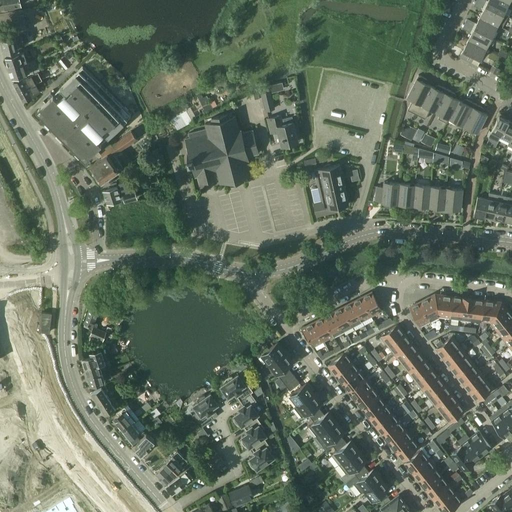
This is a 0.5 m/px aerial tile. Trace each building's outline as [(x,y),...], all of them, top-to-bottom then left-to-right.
[(0,0),(0,9),(21,5),(19,0),(0,0)] [(502,0),(487,0),(485,5),(503,14),(508,3),(502,0)] [(485,5),(479,16),(497,25),(503,14),(485,5)] [(14,31),(24,28),(21,15),(11,17),(14,31)] [(479,16),(473,27),(491,37),(497,25),(479,16)] [(473,27),(468,39),(486,48),(491,37),(473,27)] [(4,47),(5,52),(19,49),(18,46),(22,46),(19,35),(16,36),(15,35),(0,39),(0,40),(2,48),(4,47)] [(459,56),(460,56),(470,61),(473,56),(480,59),(486,48),(468,39),(459,56)] [(19,52),(5,58),(8,68),(22,63),(27,61),(23,52),(19,53),(19,52)] [(22,63),(8,68),(12,79),(26,74),(26,73),(30,72),(26,62),(22,63)] [(37,110),(59,133),(85,159),(130,115),(82,66),(53,95),(50,92),(42,99),(45,102),(37,110)] [(30,74),(13,83),(17,92),(18,92),(35,83),(30,74)] [(416,78),(406,97),(412,100),(407,109),(416,114),(421,104),(430,85),(425,83),(425,81),(426,79),(418,74),(416,78)] [(44,84),(47,87),(53,81),(49,78),(44,84)] [(40,92),(35,83),(18,92),(17,92),(22,101),(40,92)] [(421,104),(416,114),(425,118),(429,109),(435,111),(444,92),(446,89),(438,85),(437,87),(435,88),(430,85),(421,104)] [(446,89),(444,92),(435,111),(440,114),(438,118),(447,122),(449,118),(458,99),(453,97),(453,95),(454,93),(446,89)] [(270,90),(260,92),(260,93),(265,111),(275,108),(271,92),(270,90)] [(458,99),(449,118),(463,125),(472,106),(474,103),(466,99),(464,101),(463,102),(462,101),(458,99)] [(474,103),(472,106),(463,125),(477,132),(486,113),(481,111),(481,109),(482,107),(474,103)] [(172,110),(167,113),(171,119),(176,129),(192,121),(191,121),(186,112),(185,110),(182,105),(172,110)] [(216,178),(215,176),(218,175),(219,180),(219,181),(226,180),(227,183),(243,179),(242,176),(249,174),(249,173),(247,167),(247,166),(245,160),(247,159),(246,156),(257,153),(251,129),(241,132),(240,129),(238,129),(236,123),(236,122),(234,116),(235,116),(234,115),(227,116),(226,113),(211,117),(211,120),(204,122),(205,123),(206,128),(188,132),(189,137),(185,138),(189,155),(186,156),(188,161),(191,160),(195,177),(197,176),(199,182),(216,178)] [(495,123),(490,131),(489,130),(486,136),(497,141),(500,136),(504,128),(508,120),(502,117),(503,115),(499,113),(498,115),(495,123)] [(266,117),(270,133),(277,131),(281,146),(297,142),(292,121),(282,123),(280,114),(266,117)] [(504,128),(500,136),(509,141),(511,135),(511,122),(508,120),(504,128)] [(411,140),(415,132),(404,126),(400,134),(411,140)] [(102,157),(88,167),(100,183),(119,170),(118,169),(120,167),(113,157),(111,159),(109,157),(136,137),(130,130),(111,145),(110,143),(98,152),(102,157)] [(421,141),(431,147),(435,138),(432,136),(431,139),(424,136),(421,141)] [(456,143),(452,151),(460,155),(464,147),(456,143)] [(413,146),(403,144),(402,152),(413,153),(413,146)] [(418,148),(418,157),(425,157),(426,150),(418,148)] [(450,157),(449,167),(461,168),(462,160),(450,157)] [(138,158),(127,165),(132,172),(143,166),(138,158)] [(314,158),(303,160),(305,168),(316,165),(314,158)] [(492,158),(489,164),(494,167),(497,161),(492,158)] [(318,189),(343,183),(339,163),(313,169),(318,189)] [(359,179),(357,169),(350,170),(352,180),(359,179)] [(106,203),(107,202),(121,199),(119,195),(122,194),(124,200),(136,196),(134,188),(132,189),(128,179),(118,182),(120,188),(117,189),(116,186),(102,191),(106,203)] [(381,200),(381,206),(391,207),(391,205),(392,203),(397,204),(398,192),(399,183),(383,181),(383,186),(376,186),(374,200),(381,200)] [(343,183),(318,189),(320,201),(313,202),(316,216),(334,212),(333,207),(348,203),(343,183)] [(398,192),(397,204),(403,204),(404,206),(404,208),(413,209),(414,192),(415,184),(399,183),(398,192)] [(414,192),(413,209),(422,210),(422,207),(423,206),(428,207),(430,185),(415,184),(414,192)] [(430,185),(428,207),(434,207),(435,208),(435,211),(444,212),(445,192),(446,187),(430,185)] [(445,192),(444,212),(453,213),(453,210),(454,209),(460,209),(461,188),(446,187),(445,192)] [(487,198),(484,216),(490,217),(490,219),(493,220),(499,194),(489,192),(487,198)] [(499,194),(493,220),(496,221),(497,219),(503,220),(508,197),(499,194)] [(477,214),(484,216),(487,198),(477,196),(473,216),(476,216),(477,214)] [(511,197),(508,197),(503,220),(510,221),(509,224),(511,224),(511,197)] [(362,297),(371,314),(381,309),(372,292),(362,297)] [(429,297),(438,314),(449,315),(451,296),(435,294),(429,297)] [(451,296),(449,315),(459,317),(461,297),(451,296)] [(352,302),(361,319),(371,314),(362,297),(352,302)] [(419,302),(429,319),(438,314),(429,297),(419,302)] [(461,297),(459,317),(469,318),(472,298),(461,297)] [(472,298),(469,318),(480,319),(482,300),(472,298)] [(482,300),(480,319),(490,320),(505,308),(501,302),(482,300)] [(343,307),(352,324),(361,319),(352,302),(343,307)] [(410,307),(418,323),(419,324),(429,319),(419,302),(410,307)] [(88,306),(83,322),(92,325),(97,309),(88,306)] [(333,312),(342,329),(352,324),(343,307),(333,312)] [(100,314),(101,314),(112,318),(114,312),(102,308),(100,314)] [(511,316),(505,308),(490,320),(497,329),(511,316)] [(41,312),(38,331),(48,332),(50,313),(46,313),(41,312)] [(323,317),(332,334),(342,329),(333,312),(323,317)] [(511,316),(497,329),(503,337),(511,330),(511,316)] [(313,322),(323,339),(332,334),(323,317),(313,322)] [(301,329),(312,344),(313,344),(323,339),(313,322),(301,329)] [(381,336),(388,345),(403,333),(396,325),(381,336)] [(92,326),(89,336),(102,340),(106,330),(92,326)] [(511,330),(503,337),(510,346),(511,344),(511,330)] [(403,333),(388,345),(394,353),(409,342),(403,333)] [(436,348),(437,348),(443,356),(458,345),(451,336),(443,343),(440,339),(435,343),(438,347),(436,348)] [(261,354),(269,363),(285,351),(278,342),(274,345),(273,344),(268,348),(266,345),(260,350),(262,353),(261,354)] [(409,342),(394,353),(401,362),(416,350),(409,342)] [(458,345),(443,356),(450,365),(465,353),(458,345)] [(90,357),(81,359),(84,368),(98,363),(98,364),(104,362),(100,349),(89,353),(91,356),(90,357)] [(416,350),(401,362),(408,371),(423,359),(416,350)] [(285,351),(269,363),(276,373),(288,364),(287,363),(291,359),(285,351)] [(343,352),(326,365),(333,374),(350,361),(343,352)] [(465,353),(450,365),(457,374),(472,362),(465,353)] [(423,359),(408,371),(414,379),(429,367),(423,359)] [(350,361),(333,374),(340,383),(357,369),(350,361)] [(472,362),(457,374),(463,382),(478,370),(472,362)] [(98,364),(84,368),(87,377),(101,373),(98,364)] [(429,367),(414,379),(421,388),(436,376),(429,367)] [(288,368),(279,375),(280,376),(283,380),(292,373),(288,368)] [(357,369),(340,383),(342,382),(349,390),(363,378),(357,369)] [(478,370),(463,382),(470,391),(485,379),(478,370)] [(101,373),(87,377),(90,386),(103,381),(101,373)] [(292,373),(283,380),(286,384),(287,384),(296,377),(292,373)] [(234,392),(239,400),(250,392),(253,390),(244,378),(242,380),(237,374),(232,377),(232,376),(232,375),(231,375),(229,375),(228,376),(227,376),(226,377),(225,378),(224,379),(224,380),(223,381),(224,381),(225,382),(220,386),(227,396),(234,392)] [(436,376),(421,388),(428,396),(443,385),(436,376)] [(296,377),(287,384),(290,389),(299,382),(296,377)] [(363,378),(349,390),(355,398),(370,386),(363,378)] [(485,379),(470,391),(477,399),(492,388),(485,379)] [(293,407),(296,411),(316,396),(306,383),(302,386),(301,385),(289,394),(297,404),(293,407)] [(443,385),(428,396),(435,405),(450,393),(443,385)] [(91,393),(96,400),(106,393),(101,386),(91,393)] [(370,386),(355,398),(362,407),(377,395),(370,386)] [(233,417),(233,418),(233,420),(234,421),(234,422),(235,423),(235,424),(237,424),(237,425),(239,425),(240,424),(241,426),(243,425),(256,416),(263,410),(259,404),(254,408),(251,403),(256,400),(250,392),(239,400),(243,404),(238,408),(240,410),(233,415),(234,416),(233,417)] [(115,408),(115,407),(106,393),(96,400),(105,414),(115,408)] [(202,426),(203,426),(213,418),(209,413),(213,411),(211,408),(217,404),(210,393),(205,396),(204,395),(204,394),(203,394),(201,395),(200,395),(199,396),(198,397),(197,398),(196,399),(196,400),(197,401),(197,402),(193,405),(197,411),(193,414),(202,426)] [(450,393),(435,405),(441,413),(456,402),(450,393)] [(377,395),(362,407),(369,415),(384,404),(377,395)] [(316,396),(296,411),(301,417),(307,412),(313,420),(323,413),(316,404),(320,400),(316,396)] [(147,401),(139,408),(143,413),(151,406),(147,401)] [(456,402),(441,413),(448,422),(463,410),(456,402)] [(118,414),(112,419),(122,432),(132,424),(132,423),(138,418),(132,410),(133,410),(128,403),(126,404),(120,409),(122,411),(118,414)] [(511,408),(508,403),(499,410),(511,427),(511,408)] [(384,404),(369,415),(375,424),(390,412),(384,404)] [(511,427),(499,410),(489,418),(503,435),(511,428),(511,427)] [(320,433),(322,436),(338,423),(329,412),(325,415),(323,413),(313,420),(314,422),(308,426),(316,436),(320,433)] [(390,412),(375,424),(382,432),(397,421),(390,412)] [(241,439),(240,439),(240,440),(241,441),(241,442),(241,443),(242,444),(243,445),(244,446),(246,447),(247,446),(248,445),(249,447),(250,446),(263,437),(266,435),(261,429),(264,427),(256,416),(243,425),(248,432),(241,436),(242,438),(241,439)] [(397,421),(382,432),(389,441),(404,429),(397,421)] [(338,423),(322,436),(326,441),(328,440),(334,448),(344,440),(338,432),(342,429),(338,423)] [(132,424),(122,432),(132,444),(139,439),(136,435),(139,432),(132,424)] [(404,429),(389,441),(395,449),(410,438),(404,429)] [(470,438),(481,453),(491,445),(479,430),(470,438)] [(440,444),(446,440),(444,438),(446,437),(442,432),(436,436),(436,439),(440,444)] [(134,449),(140,456),(147,449),(147,448),(154,440),(145,433),(140,440),(135,444),(137,446),(134,449)] [(207,448),(214,442),(210,436),(202,443),(207,448)] [(249,460),(248,460),(248,462),(248,463),(249,464),(250,466),(251,467),(252,467),(253,468),(254,468),(255,467),(256,469),(274,457),(269,451),(272,449),(263,437),(250,446),(255,453),(249,458),(250,459),(249,460)] [(410,438),(395,449),(402,458),(417,446),(410,438)] [(460,445),(473,461),(474,461),(473,459),(481,453),(470,438),(460,445)] [(439,448),(433,439),(428,443),(435,451),(436,451),(439,448)] [(342,461),(343,463),(359,450),(351,440),(347,443),(344,440),(334,448),(336,450),(330,454),(338,464),(342,461)] [(451,452),(464,468),(473,461),(460,445),(451,452)] [(207,462),(217,453),(212,448),(203,457),(207,462)] [(359,450),(343,463),(349,471),(351,469),(356,475),(366,467),(360,461),(365,457),(359,450)] [(420,450),(405,461),(411,470),(426,458),(420,450)] [(211,467),(221,458),(217,453),(207,462),(211,467)] [(163,465),(156,472),(155,473),(159,478),(178,460),(173,454),(162,464),(163,465)] [(221,458),(211,467),(215,471),(225,463),(221,458)] [(426,458),(411,470),(418,478),(433,467),(426,458)] [(178,460),(159,478),(164,483),(173,475),(183,466),(178,460)] [(318,465),(315,461),(310,464),(314,469),(318,465)] [(364,490),(365,490),(381,478),(373,469),(369,472),(366,467),(356,475),(358,479),(353,483),(360,493),(364,490)] [(433,467),(418,478),(425,487),(440,475),(433,467)] [(166,487),(172,494),(192,477),(186,470),(166,487)] [(249,481),(252,486),(263,480),(260,475),(249,481)] [(440,475),(425,487),(432,495),(447,484),(440,475)] [(381,478),(365,490),(372,500),(374,498),(377,503),(387,495),(383,489),(387,486),(381,478)] [(447,484),(432,495),(438,504),(453,493),(447,484)] [(228,493),(233,505),(253,496),(248,485),(228,493)] [(61,487),(31,507),(33,511),(60,511),(73,504),(61,487)] [(467,495),(467,496),(473,491),(470,487),(469,488),(464,492),(467,495)] [(499,494),(511,511),(511,510),(511,491),(509,488),(501,495),(500,494),(499,494)] [(259,501),(272,495),(271,492),(258,498),(259,501)] [(231,506),(225,493),(217,497),(222,510),(231,506)] [(399,493),(380,508),(382,511),(404,511),(408,509),(408,508),(404,502),(405,501),(399,493)] [(453,493),(438,504),(444,511),(446,511),(460,501),(453,493)] [(494,507),(498,511),(510,511),(511,511),(499,494),(490,501),(494,507)] [(325,500),(316,508),(319,511),(332,511),(334,511),(325,500)] [(212,511),(208,502),(204,504),(204,503),(199,506),(200,509),(192,511),(212,511)]
